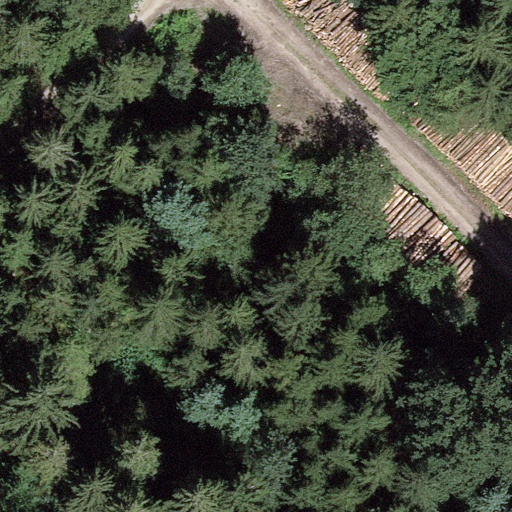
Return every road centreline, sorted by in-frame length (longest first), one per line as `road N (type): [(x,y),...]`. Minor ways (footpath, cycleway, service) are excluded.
road 1 (track): [(511,271),(251,0)]
road 2 (track): [(137,0),(0,141)]
